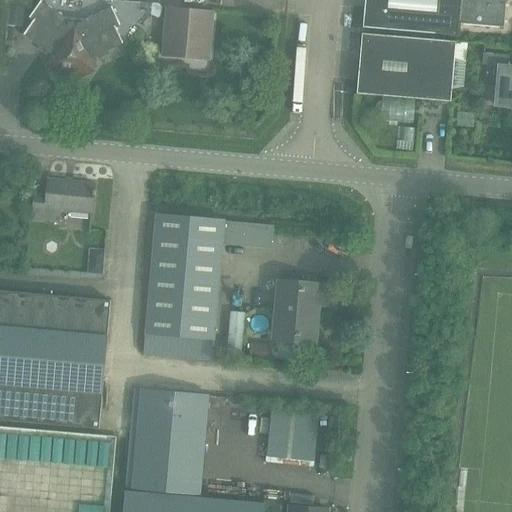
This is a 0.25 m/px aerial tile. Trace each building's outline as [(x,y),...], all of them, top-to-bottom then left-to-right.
[(365,0),(365,7),(363,29),(458,37),(459,25),(461,1),(461,0),(365,0)] [(461,0),(461,1),(459,25),(504,28),(506,5),(507,5),(507,3),(506,3),(502,0),(461,0)] [(92,59),(123,43),(115,28),(118,26),(110,9),(85,21),(65,19),(41,2),(30,18),(34,21),(25,35),(49,53),(48,55),(57,75),(83,76),(92,61),(92,59)] [(8,6),(6,26),(14,26),(24,27),(25,8),(8,6)] [(212,11),(169,7),(165,54),(209,58),(212,11)] [(362,34),(358,80),(357,94),(450,103),(455,42),(362,34)] [(511,66),(506,66),(507,57),(484,55),(484,62),(496,63),(495,79),(498,79),(495,105),(511,106),(511,66)] [(35,195),(32,221),(59,224),(60,212),(91,215),(93,184),(48,179),(47,196),(35,195)] [(156,215),(143,355),(212,361),(222,243),(270,247),(271,226),(225,222),(225,221),(156,215)] [(88,264),(87,273),(103,275),(104,265),(88,264)] [(332,306),(334,288),(316,287),(315,291),(280,288),(275,334),(300,336),(299,341),(313,343),(316,305),(332,306)] [(0,291),(0,420),(98,429),(110,301),(0,291)] [(249,343),(248,359),(269,360),(270,344),(249,343)] [(200,495),(208,397),(140,391),(132,489),(200,495)] [(124,491),(121,511),(263,511),(264,504),(124,491)]
